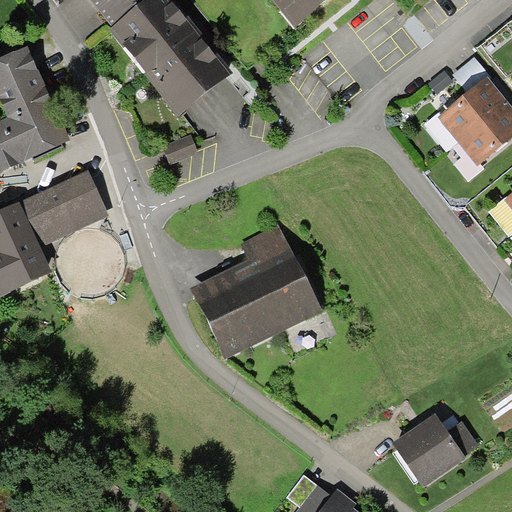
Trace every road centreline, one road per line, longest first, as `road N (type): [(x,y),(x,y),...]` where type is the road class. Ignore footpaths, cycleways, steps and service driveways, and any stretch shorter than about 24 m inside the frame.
road 1 (residential): [(138,217),(357,134),(385,147),(511,308)]
road 2 (residential): [(138,217),(166,311),(187,350),(393,511)]
road 3 (residential): [(35,0),(111,141),(138,217)]
